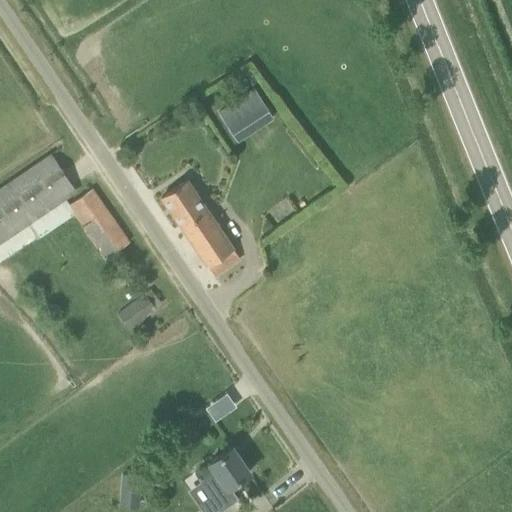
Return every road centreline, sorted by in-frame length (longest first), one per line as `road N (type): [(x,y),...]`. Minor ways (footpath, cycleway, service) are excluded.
road 1 (unclassified): [(357,511),(0,0)]
road 2 (primary): [(511,214),(421,0)]
